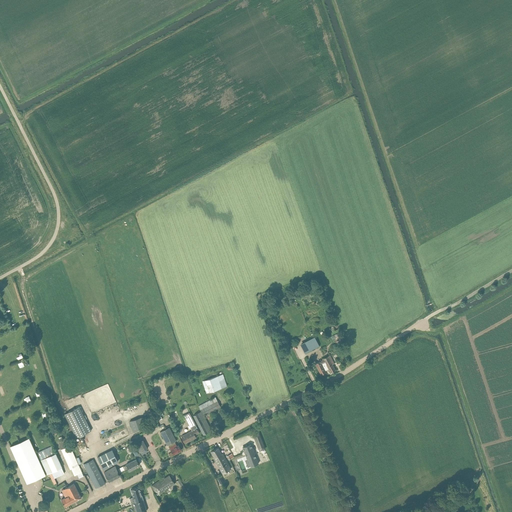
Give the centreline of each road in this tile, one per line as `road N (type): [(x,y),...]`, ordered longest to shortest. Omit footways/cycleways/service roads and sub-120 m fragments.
road 1 (unclassified): [(74,511),(423,323)]
road 2 (unclassified): [(0,278),(45,249),(58,221),(48,182),(0,86)]
road 3 (track): [(301,395),(350,511)]
